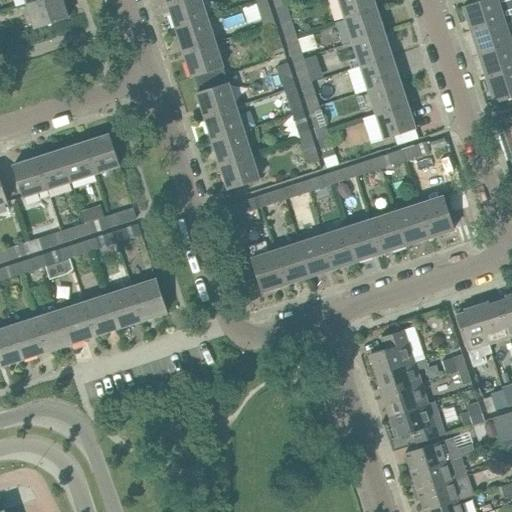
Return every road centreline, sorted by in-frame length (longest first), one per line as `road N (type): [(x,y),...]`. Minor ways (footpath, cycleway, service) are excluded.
road 1 (unclassified): [(509,253),(427,0)]
road 2 (residential): [(230,324),(152,78)]
road 3 (residential): [(323,315),(386,511)]
road 4 (unclassified): [(323,315),(509,253)]
road 5 (tertiary): [(116,511),(84,428),(68,411),(34,408),(0,420)]
road 6 (residential): [(77,373),(230,324)]
road 7 (residential): [(152,78),(0,125)]
road 8 (tertiary): [(0,449),(56,449),(87,511)]
